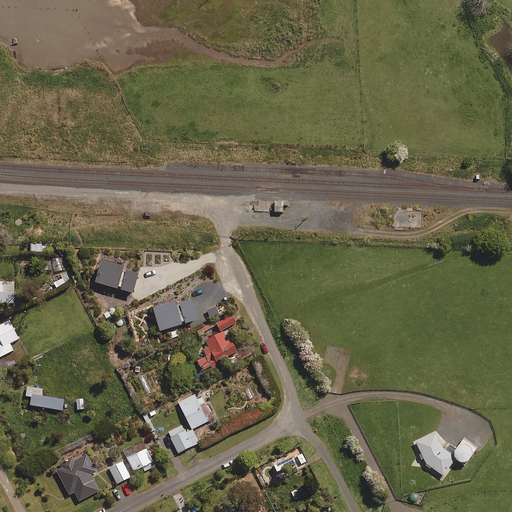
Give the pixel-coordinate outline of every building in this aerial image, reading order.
[(286,202),(277,202),(276,213),(286,213),(286,202)] [(30,244),(30,252),(53,253),(53,246),(53,244),(30,243),(30,244)] [(124,267),(101,260),(95,282),(117,288),(118,286),(121,287),(121,289),(133,293),(138,273),(126,269),(125,272),(123,271),(124,267)] [(0,303),(15,304),(16,282),(0,281),(0,303)] [(198,320),(192,299),(180,302),(181,306),(177,307),(175,301),(153,307),(160,330),(182,324),(182,321),(184,321),(185,323),(198,320)] [(236,323),(232,315),(216,323),(221,331),(236,323)] [(19,339),(10,320),(0,324),(0,356),(13,350),(9,343),(19,339)] [(197,361),(201,370),(207,366),(209,370),(216,366),(214,362),(237,351),(231,340),(227,342),(222,333),(206,341),(208,346),(203,349),(206,356),(197,361)] [(247,351),(237,356),(240,362),(250,357),(247,351)] [(30,405),(62,411),(64,399),(42,396),(43,388),(27,386),(26,396),(32,397),(30,405)] [(208,422),(195,395),(178,402),(191,430),(193,429),(208,422)] [(178,453),(200,442),(193,429),(191,430),(186,432),(182,425),(169,432),(172,437),(170,438),(178,453)] [(163,435),(159,428),(152,432),(157,439),(163,435)] [(465,466),(477,447),(464,438),(453,455),(443,448),(436,433),(416,442),(426,464),(444,476),(455,459),(465,466)] [(145,472),(156,466),(146,448),(127,458),(134,472),(143,467),(145,472)] [(73,456),(59,463),(61,467),(57,470),(69,494),(75,491),(79,500),(99,490),(91,474),(96,472),(87,454),(75,460),(73,456)] [(117,484),(131,477),(123,461),(109,468),(117,484)]
